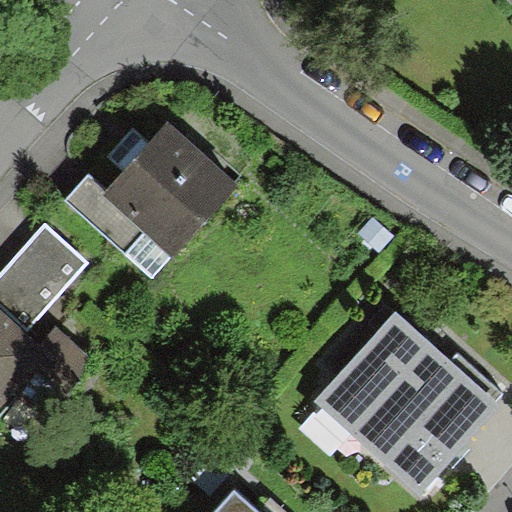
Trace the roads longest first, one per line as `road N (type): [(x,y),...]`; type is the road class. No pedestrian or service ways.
road 1 (residential): [(511,232),(171,0)]
road 2 (residential): [(118,0),(0,130)]
